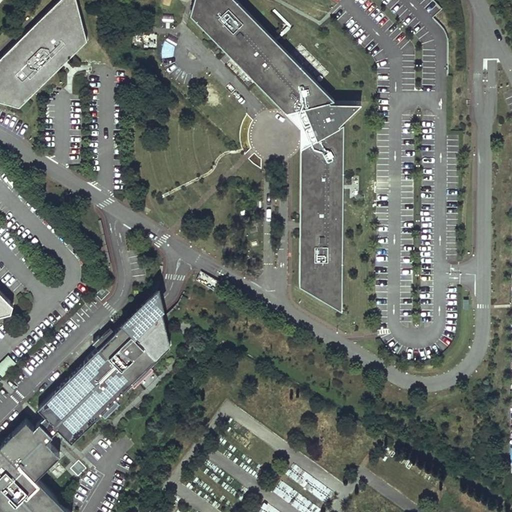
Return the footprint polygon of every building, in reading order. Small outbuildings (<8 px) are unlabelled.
[(55,0),(0,54),(0,98),(19,103),(87,37),(77,0),(55,0)] [(302,282),(343,306),(344,131),(340,122),(361,101),(331,101),(327,90),(236,0),(195,0),(192,13),(288,111),(297,108),(303,124),(311,140),(303,144),(302,282)] [(220,283),(201,271),(196,280),(215,291),(220,283)] [(0,311),(10,309),(12,301),(0,288),(0,311)] [(162,300),(159,289),(40,406),(47,413),(41,419),(53,431),(59,426),(73,440),(171,345),(162,300)] [(0,372),(3,375),(15,361),(7,354),(0,361),(0,372)] [(53,431),(41,419),(35,425),(27,417),(0,443),(0,506),(5,511),(73,511),(37,475),(61,451),(47,437),(53,431)]
